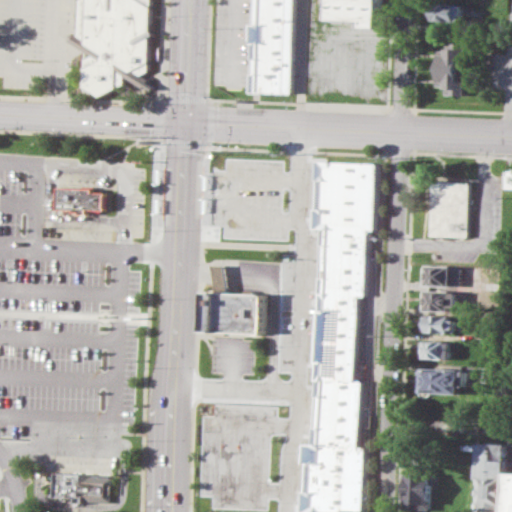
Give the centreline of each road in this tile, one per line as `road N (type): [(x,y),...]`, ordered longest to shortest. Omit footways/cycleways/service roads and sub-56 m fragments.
road 1 (secondary): [(0,114),(511,137)]
road 2 (secondary): [(189,0),(169,511)]
road 3 (residential): [(407,0),(388,511)]
